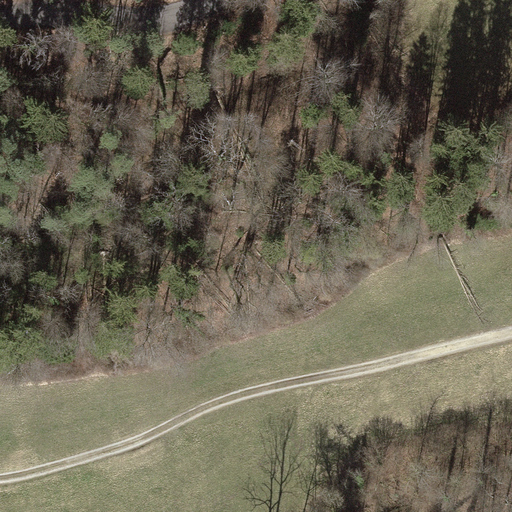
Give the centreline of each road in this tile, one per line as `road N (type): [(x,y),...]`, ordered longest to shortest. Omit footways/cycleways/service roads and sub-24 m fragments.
road 1 (track): [(511,334),(243,396),(91,456),(0,480)]
road 2 (tertiary): [(0,20),(38,12),(171,20),(206,0)]
